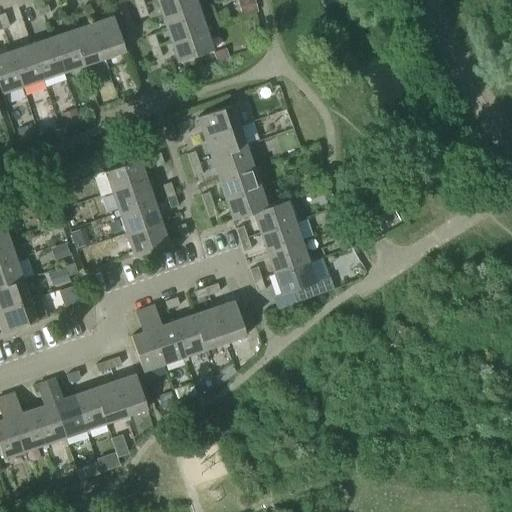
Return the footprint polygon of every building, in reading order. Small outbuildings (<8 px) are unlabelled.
[(38,3),(43,16),(50,14),(45,0),(38,3)] [(194,0),(158,0),(156,1),(163,21),(198,9),(194,0)] [(256,12),(252,0),(245,0),(242,1),(245,15),(256,12)] [(43,16),(38,3),(31,5),(36,18),(43,16)] [(147,17),(143,5),(135,8),(139,19),(147,17)] [(198,9),(163,21),(170,42),(205,29),(198,9)] [(0,15),(0,24),(2,30),(9,28),(4,14),(0,15)] [(124,52),(112,17),(92,24),(104,59),(124,52)] [(92,24),(71,31),(83,66),(104,59),(92,24)] [(205,29),(170,42),(177,63),(212,51),(205,29)] [(71,31),(51,38),(63,73),(83,66),(71,31)] [(150,49),(158,46),(154,35),(146,37),(150,49)] [(63,73),(51,38),(30,45),(42,80),(63,73)] [(42,80),(30,45),(10,52),(22,87),(42,80)] [(162,58),(158,46),(150,49),(154,61),(162,58)] [(22,87),(10,52),(0,55),(0,92),(1,95),(22,87)] [(231,106),(196,118),(203,139),(239,127),(231,106)] [(60,116),(64,128),(80,122),(76,110),(60,116)] [(184,122),(176,125),(180,137),(188,134),(187,131),(184,122)] [(33,138),(29,126),(17,130),(21,142),(33,138)] [(246,147),(239,127),(203,139),(211,159),(246,147)] [(12,155),(9,146),(2,149),(5,158),(12,155)] [(253,168),(246,147),(211,159),(218,180),(253,168)] [(190,166),(198,164),(194,152),(186,155),(190,166)] [(156,168),(164,165),(159,154),(151,156),(156,168)] [(111,193),(146,181),(139,161),(104,173),(111,193)] [(202,175),(198,164),(190,166),(194,178),(202,175)] [(260,188),(253,168),(218,180),(225,200),(260,188)] [(146,181),(111,193),(118,214),(153,201),(146,181)] [(166,198),(174,195),(170,183),(162,186),(166,198)] [(267,208),(260,188),(225,200),(232,221),(252,214),(267,208)] [(204,207),(212,205),(208,193),(200,196),(204,207)] [(174,195),(166,198),(170,209),(178,206),(174,195)] [(153,201),(118,214),(125,234),(160,222),(153,201)] [(267,209),(267,208),(252,214),(259,234),(294,222),(287,202),(267,209)] [(216,216),(212,205),(204,207),(208,219),(216,216)] [(100,216),(102,228),(115,225),(113,213),(100,216)] [(0,242),(8,240),(1,219),(0,219),(0,242)] [(160,222),(125,234),(132,255),(167,243),(160,222)] [(301,242),(294,222),(259,234),(266,254),(301,242)] [(188,236),(184,225),(176,227),(180,239),(188,236)] [(239,241),(247,238),(243,227),(235,230),(239,241)] [(251,250),(247,238),(239,241),(243,253),(251,250)] [(0,265),(15,260),(8,240),(0,242),(0,265)] [(308,263),(301,242),(266,254),(273,275),(308,263)] [(68,255),(65,245),(52,249),(55,259),(68,255)] [(15,260),(0,265),(0,288),(22,281),(15,260)] [(308,263),(273,275),(280,296),(291,292),(315,282),(308,263)] [(76,274),(73,264),(64,267),(67,277),(76,274)] [(253,282),(261,279),(257,268),(249,270),(253,282)] [(54,286),(68,281),(64,269),(50,273),(54,286)] [(295,303),(333,290),(329,278),(325,279),(315,282),(291,292),(295,303)] [(265,291),(261,279),(253,282),(257,293),(265,291)] [(22,281),(0,288),(0,311),(29,301),(22,281)] [(217,284),(205,288),(208,296),(219,292),(217,284)] [(60,303),(74,298),(70,288),(56,292),(60,303)] [(208,296),(205,288),(193,292),(196,300),(208,296)] [(176,298),(164,302),(167,310),(179,306),(176,298)] [(37,322),(29,301),(0,311),(0,329),(2,334),(37,322)] [(233,301),(213,309),(225,343),(246,336),(233,301)] [(184,357),(172,323),(160,327),(154,306),(144,309),(163,364),(184,357)] [(163,364),(144,309),(134,313),(142,333),(130,337),(142,372),(163,364)] [(213,309),(192,316),(204,350),(225,343),(213,309)] [(192,316),(172,323),(184,357),(204,350),(192,316)] [(106,361),(109,369),(120,365),(118,358),(106,361)] [(109,369),(106,361),(95,365),(97,373),(109,369)] [(217,387),(235,373),(232,363),(214,377),(217,387)] [(80,379),(77,372),(65,376),(68,383),(80,379)] [(134,374),(113,382),(125,417),(146,409),(134,374)] [(84,431),(72,396),(61,400),(54,379),(45,383),(64,438),(84,431)] [(125,417),(113,382),(93,389),(105,424),(125,417)] [(42,406),(31,410),(43,445),(64,438),(45,383),(35,386),(42,406)] [(105,424),(93,389),(72,396),(84,431),(105,424)] [(43,445),(31,410),(20,414),(14,393),(4,397),(23,452),(43,445)] [(162,408),(174,404),(170,393),(158,396),(162,408)] [(23,452),(4,397),(0,398),(0,415),(1,420),(0,420),(0,452),(2,459),(23,452)] [(90,479),(86,468),(75,472),(80,483),(90,479)]
